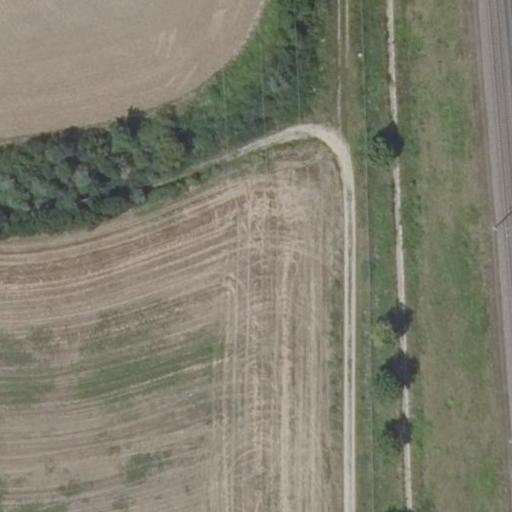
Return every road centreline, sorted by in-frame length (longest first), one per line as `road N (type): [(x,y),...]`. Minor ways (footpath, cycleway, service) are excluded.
road 1 (track): [(346,114),(355,212),(354,511)]
road 2 (track): [(346,114),(140,185),(0,199)]
